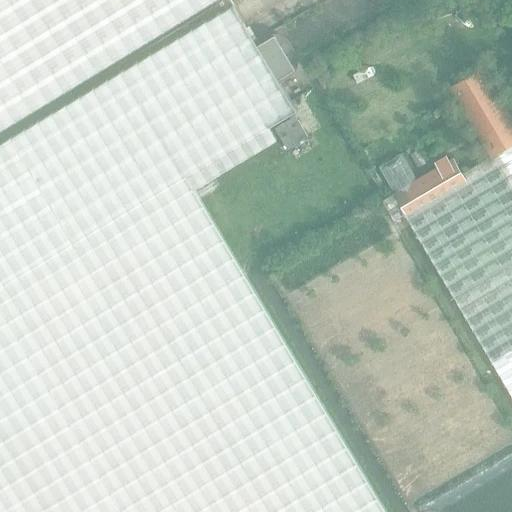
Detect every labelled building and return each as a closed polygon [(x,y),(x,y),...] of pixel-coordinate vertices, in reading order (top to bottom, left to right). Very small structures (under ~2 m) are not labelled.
[(0,0),(0,129),(108,64),(214,0),(0,0)] [(108,82),(13,139),(75,243),(108,223),(186,176),(194,190),(276,140),(268,128),(296,111),(277,80),(295,69),(275,35),(257,46),(233,6),(108,82)] [(449,89),(490,158),(511,145),(511,124),(480,71),(449,89)] [(295,116),(275,128),(287,149),(308,137),(295,116)] [(0,511),(387,511),(243,270),(194,190),(186,176),(108,223),(75,243),(13,139),(0,146),(0,511)] [(396,201),(511,397),(511,145),(490,158),(457,178),(449,163),(416,182),(401,156),(378,169),(396,201)]
